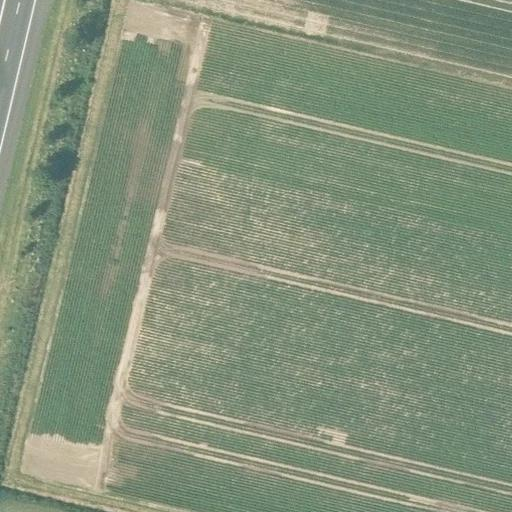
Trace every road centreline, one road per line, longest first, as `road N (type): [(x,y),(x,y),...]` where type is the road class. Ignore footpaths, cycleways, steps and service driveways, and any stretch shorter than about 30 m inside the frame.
road 1 (track): [(123,0),(12,476),(168,511)]
road 2 (track): [(63,0),(0,271)]
